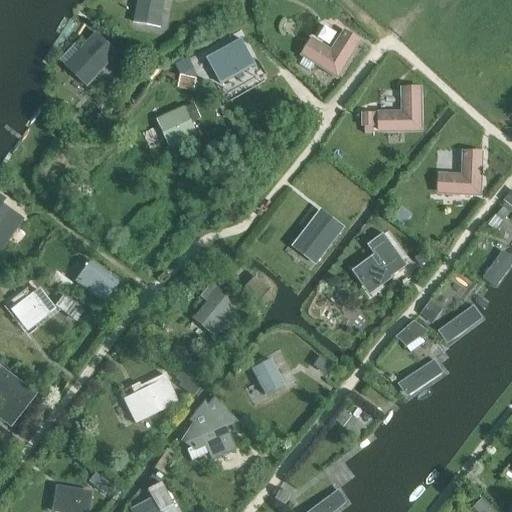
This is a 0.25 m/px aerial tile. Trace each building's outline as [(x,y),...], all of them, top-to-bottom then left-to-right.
[(161,15),(164,0),(140,0),(137,14),(155,18),(156,14),(161,15)] [(57,55),(58,56),(85,82),(118,49),(96,27),(80,44),(74,38),(57,55)] [(333,52),(313,40),(304,54),(338,75),(359,40),(345,31),(333,52)] [(209,62),(223,87),(258,68),(245,43),(209,62)] [(176,66),(183,75),(185,76),(195,70),(189,59),(176,66)] [(155,74),(159,68),(150,61),(146,67),(155,74)] [(195,91),(198,79),(185,76),(183,75),(180,87),(195,91)] [(404,115),(381,115),(381,132),(421,131),(420,91),(403,91),(404,115)] [(174,115),(159,121),(171,148),(197,136),(191,124),(200,120),(194,106),(181,112),(182,115),(175,118),(174,115)] [(375,115),(363,115),(363,126),(365,126),(365,135),(373,134),(373,126),(375,126),(375,115)] [(348,155),(355,146),(346,139),(339,148),(348,155)] [(327,176),(313,194),(326,205),(351,173),(319,148),(308,161),(327,176)] [(438,194),(483,196),(484,151),(463,150),(462,173),(439,172),(438,194)] [(0,254),(23,221),(0,204),(0,254)] [(382,228),(400,243),(410,230),(379,205),(354,236),(367,247),(382,228)] [(285,235),(271,254),(284,264),(309,232),(277,207),(267,220),(285,235)] [(417,258),(422,265),(430,260),(424,252),(417,258)] [(497,290),(511,266),(511,258),(503,253),(484,281),(497,290)] [(89,262),(74,282),(103,304),(118,284),(89,262)] [(340,287),(358,302),(368,289),(337,264),(312,296),(325,306),(340,287)] [(66,291),(72,284),(56,272),(50,279),(66,291)] [(270,292),(256,280),(244,293),(259,305),(270,292)] [(205,304),(198,313),(223,334),(240,314),(218,296),(221,292),(211,283),(198,298),(205,304)] [(40,291),(31,298),(25,291),(11,302),(16,309),(13,312),(22,325),(34,318),(37,322),(53,309),(40,291)] [(64,295),(55,307),(76,322),(84,311),(64,295)] [(430,302),(421,315),(433,324),(443,311),(430,302)] [(473,307),(437,333),(446,346),(482,319),(473,307)] [(415,322),(396,338),(406,347),(420,338),(423,340),(430,333),(415,322)] [(321,356),(314,366),(327,375),(334,364),(321,356)] [(203,366),(193,358),(186,367),(196,375),(203,366)] [(270,361),(251,370),(265,396),(283,386),(270,361)] [(434,361),(397,386),(406,399),(442,374),(434,361)] [(0,396),(7,402),(0,410),(0,418),(9,426),(32,397),(0,371),(0,368),(2,366),(0,364),(0,396)] [(178,387),(192,398),(200,388),(181,373),(176,380),(181,384),(178,387)] [(148,418),(178,403),(164,375),(140,387),(139,384),(130,388),(134,397),(125,402),(132,416),(145,413),(148,418)] [(192,424),(180,443),(194,453),(206,448),(212,460),(227,453),(234,450),(228,437),(225,430),(236,426),(213,400),(207,407),(205,405),(204,402),(188,422),(191,423),(192,424)] [(343,411),(335,422),(344,428),(351,418),(343,411)] [(158,467),(155,470),(162,474),(174,455),(169,452),(167,455),(158,467)] [(93,476),(86,485),(102,497),(109,488),(93,476)] [(153,501),(131,511),(160,511),(173,506),(161,482),(147,490),(153,501)] [(55,511),(87,511),(90,493),(56,488),(53,511),(55,511)] [(336,491),(308,511),(333,511),(345,503),(336,491)] [(280,492),(275,499),(284,505),(289,498),(280,492)] [(496,511),(486,502),(474,511),(496,511)]
